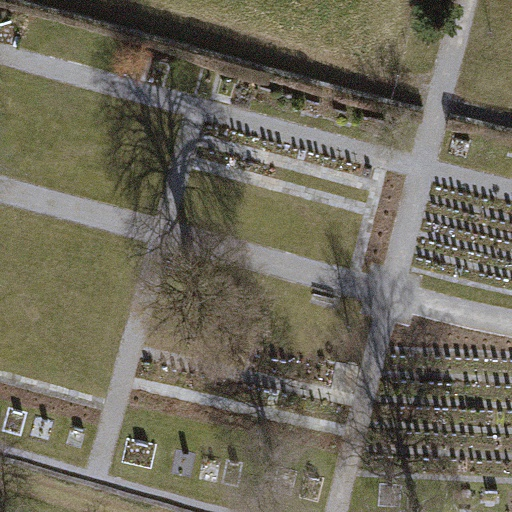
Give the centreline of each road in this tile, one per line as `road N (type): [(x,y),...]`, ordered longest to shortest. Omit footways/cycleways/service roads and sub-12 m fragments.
road 1 (track): [(96,0),(438,95)]
road 2 (track): [(119,511),(0,476)]
